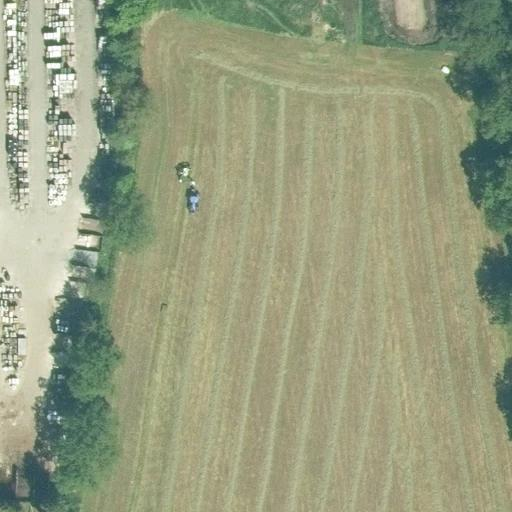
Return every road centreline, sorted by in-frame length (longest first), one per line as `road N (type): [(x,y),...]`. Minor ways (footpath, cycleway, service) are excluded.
road 1 (unknown): [(0,439),(18,441),(43,391),(45,254),(70,184),(86,92),(86,0)]
road 2 (track): [(493,0),(511,126)]
